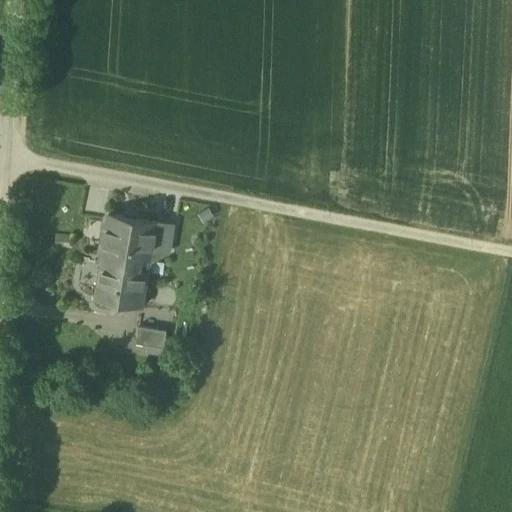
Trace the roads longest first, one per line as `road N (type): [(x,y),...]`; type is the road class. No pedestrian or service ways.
road 1 (unclassified): [(511,246),(4,150)]
road 2 (unclassified): [(4,150),(13,0)]
